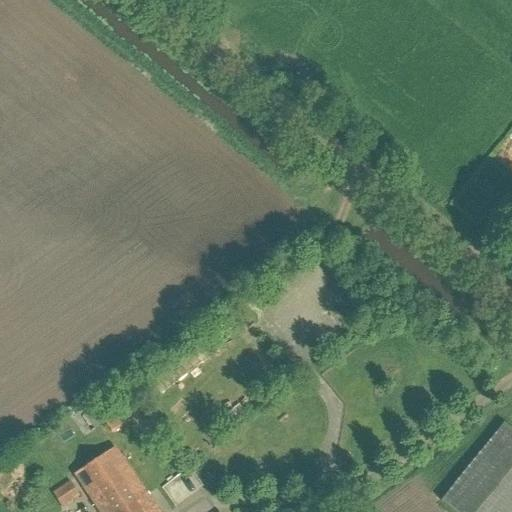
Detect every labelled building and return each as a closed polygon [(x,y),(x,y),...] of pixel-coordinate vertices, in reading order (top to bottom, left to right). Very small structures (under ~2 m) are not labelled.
[(112,436),(130,424),(117,404),(99,416),(112,436)] [(511,511),(511,429),(504,423),(440,500),(455,511),(511,511)] [(157,511),(115,448),(74,475),(98,511),(157,511)] [(187,469),(161,487),(175,507),(201,489),(187,469)] [(51,493),(62,507),(79,496),(69,481),(51,493)]
